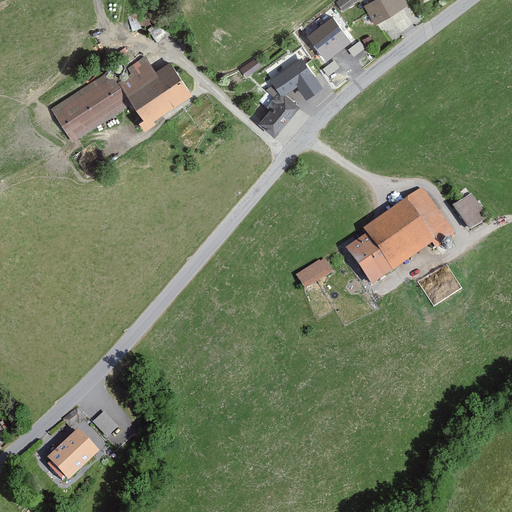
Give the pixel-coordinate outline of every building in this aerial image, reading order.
[(336,0),(342,9),(357,0),(336,0)] [(403,0),(369,0),(363,4),(375,22),(405,3),(403,0)] [(336,18),(308,39),(326,62),(354,41),(336,18)] [(270,76),(281,93),(297,82),(306,95),(323,83),(302,54),(270,76)] [(197,96),(175,65),(162,74),(150,58),(119,79),(112,70),(55,110),(77,142),(135,101),(148,119),(142,123),(150,135),(166,125),(162,120),(197,96)] [(255,59),(242,68),(248,75),(261,66),(255,59)] [(328,72),(339,66),(336,60),(325,66),(328,72)] [(299,105),(281,93),(260,122),(277,134),(299,105)] [(368,230),(346,245),(375,287),(452,232),(420,187),(365,226),(368,230)] [(475,195),(458,206),(474,230),(491,219),(475,195)] [(326,258),(300,275),(309,289),(336,272),(326,258)] [(104,411),(93,422),(107,437),(118,426),(104,411)] [(99,453),(78,429),(48,457),(70,480),(99,453)]
